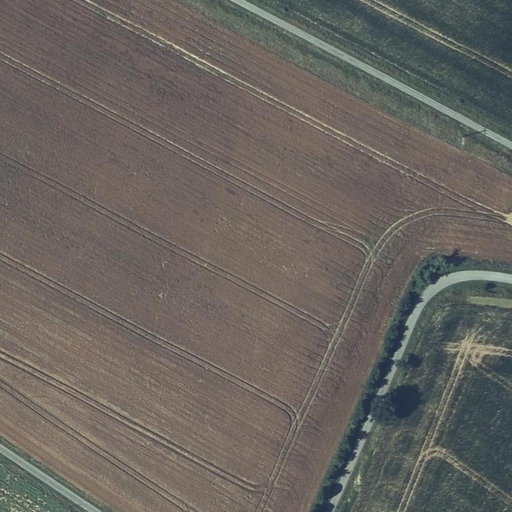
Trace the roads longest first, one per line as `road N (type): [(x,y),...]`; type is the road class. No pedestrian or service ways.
road 1 (tertiary): [(327,511),(420,299),(439,279),(467,269),(511,276)]
road 2 (unclassified): [(511,139),(239,0)]
